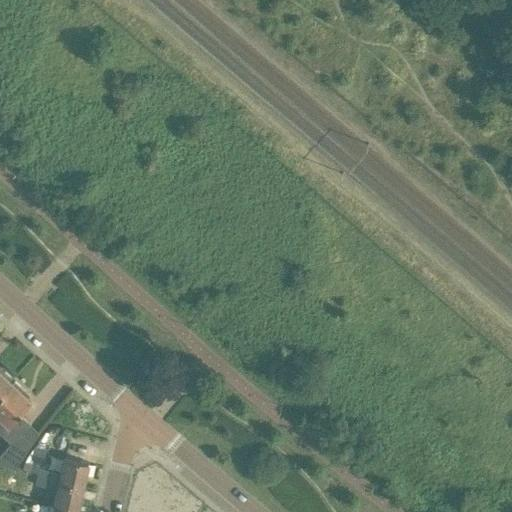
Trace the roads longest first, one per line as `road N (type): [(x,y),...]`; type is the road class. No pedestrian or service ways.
road 1 (residential): [(147,425),(0,290)]
road 2 (residential): [(254,511),(147,425)]
